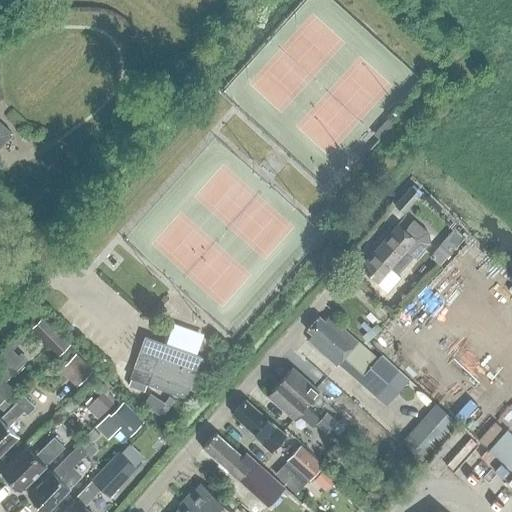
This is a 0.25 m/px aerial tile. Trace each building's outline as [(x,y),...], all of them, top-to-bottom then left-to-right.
[(0,125),(0,145),(10,135),(0,125)] [(409,188),(393,206),(402,214),(418,196),(409,188)] [(396,225),(360,267),(377,282),(376,284),(387,294),(400,278),(396,274),(412,256),(415,259),(429,244),(427,233),(410,219),(401,229),(396,225)] [(453,229),(428,257),(437,265),(445,255),(447,256),(463,238),(453,229)] [(465,286),(471,279),(493,297),(511,275),(511,270),(477,241),(449,273),(465,286)] [(322,322),(317,317),(305,331),(310,336),(306,340),(335,366),(343,358),(370,382),(379,390),(397,371),(380,356),(379,358),(376,361),(326,317),(322,322)] [(53,329),(42,341),(59,357),(70,345),(53,329)] [(131,379),(128,387),(131,388),(144,392),(147,385),(184,398),(188,389),(195,391),(201,372),(195,370),(199,358),(145,338),(134,368),(130,379),(131,379)] [(0,406),(4,402),(1,399),(10,390),(2,382),(21,363),(5,347),(0,351),(0,406)] [(60,373),(77,390),(94,373),(77,356),(60,373)] [(290,368),(278,382),(305,406),(317,392),(290,368)] [(305,406),(278,382),(265,396),(292,420),(305,406)] [(86,410),(98,423),(115,406),(102,393),(86,410)] [(150,394),(142,405),(157,415),(158,414),(162,416),(174,401),(169,397),(164,404),(150,394)] [(22,397),(0,419),(0,456),(17,440),(7,429),(23,414),(27,417),(34,410),(22,397)] [(243,400),(230,415),(239,423),(235,428),(241,433),(240,434),(251,443),(253,440),(268,453),(283,436),(243,400)] [(128,442),(145,425),(124,405),(107,422),(128,442)] [(422,463),(456,424),(434,405),(400,444),(422,463)] [(321,419),(331,428),(337,422),(327,412),(321,419)] [(325,435),(331,428),(321,419),(315,425),(325,435)] [(228,475),(251,495),(257,489),(270,501),(282,488),(258,468),(257,469),(243,457),(241,459),(213,435),(200,450),(217,465),(216,466),(227,476),(228,475)] [(26,448),(0,473),(20,493),(64,449),(55,439),(35,458),(26,448)] [(78,446),(26,498),(40,511),(50,511),(70,492),(68,490),(81,476),(72,468),(86,454),(78,446)] [(321,466),(299,446),(285,461),(307,481),(321,466)] [(117,454),(60,511),(84,511),(81,509),(99,491),(107,500),(135,472),(117,454)] [(313,481),(325,492),(336,481),(323,470),(313,481)] [(228,511),(199,486),(175,511),(228,511)]
